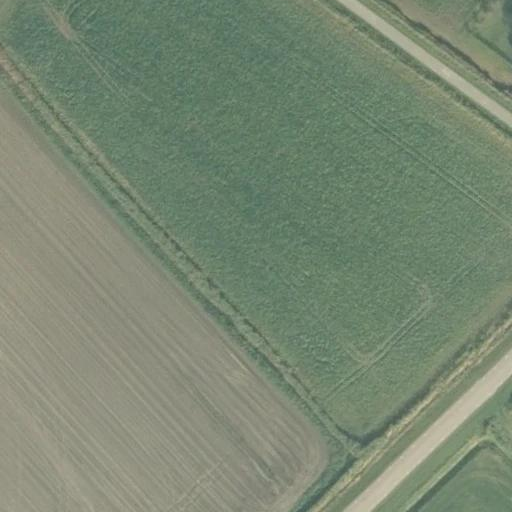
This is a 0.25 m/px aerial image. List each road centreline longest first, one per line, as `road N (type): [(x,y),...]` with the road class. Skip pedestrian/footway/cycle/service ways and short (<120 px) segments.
road 1 (tertiary): [(359,511),(511,364)]
road 2 (unclassified): [(511,120),(347,0)]
